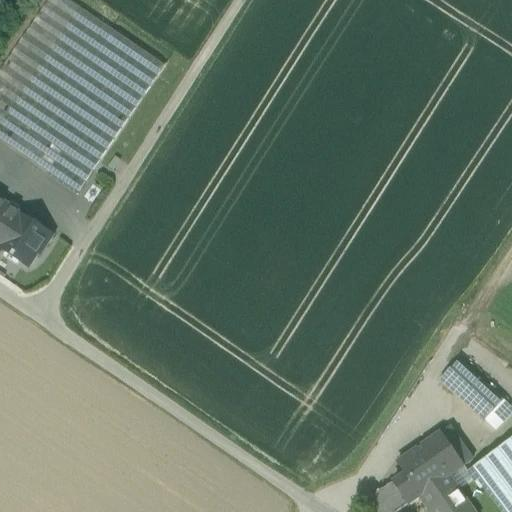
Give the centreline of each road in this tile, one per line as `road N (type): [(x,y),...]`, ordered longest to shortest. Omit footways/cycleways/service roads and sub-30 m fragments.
road 1 (residential): [(0,270),(319,511)]
road 2 (track): [(244,0),(51,305)]
